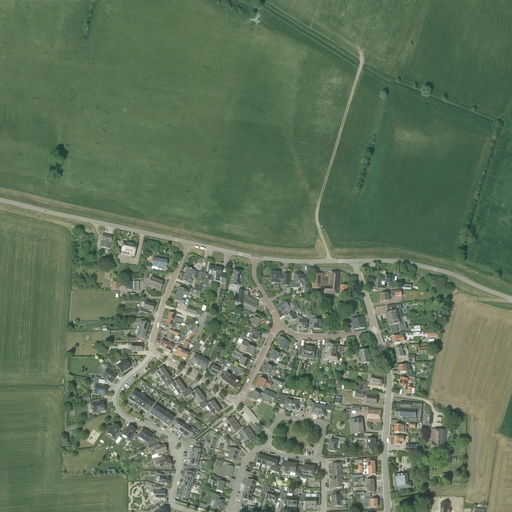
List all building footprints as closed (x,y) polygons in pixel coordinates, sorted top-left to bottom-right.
[(109,249),(111,242),(112,237),(102,235),(101,240),(100,247),(109,249)] [(121,254),(129,256),(133,257),(136,246),(124,243),(121,254)] [(166,269),(168,260),(154,257),(152,266),(166,269)] [(213,278),(211,277),(214,266),(209,265),(208,274),(204,274),(203,280),(202,286),(207,287),(208,281),(207,281),(207,280),(212,281),(212,279),(213,278)] [(211,277),(213,278),(213,276),(216,276),(215,281),(225,283),(226,275),(221,274),(222,268),(214,266),(211,277)] [(184,274),(191,277),(198,280),(198,279),(203,280),(204,274),(205,269),(201,268),(201,271),(199,272),(187,267),(184,274)] [(240,286),(242,272),(232,270),(230,285),(240,286)] [(289,286),(289,275),(283,275),(283,277),(280,276),(280,273),(271,272),(271,273),(270,274),(270,276),(271,277),(271,283),(280,284),(280,282),(283,282),(283,285),(289,286)] [(347,295),(348,286),(342,286),(342,273),(329,272),(328,282),(328,281),(324,281),(323,284),(324,285),(324,294),(347,295)] [(306,283),(306,276),(302,276),(299,275),(299,273),(295,273),(294,277),(293,277),(293,280),(294,280),(294,284),(302,284),(302,283),(306,283)] [(191,277),(184,274),(182,281),(191,284),(193,280),(190,279),(191,277)] [(312,289),(323,289),(323,274),(312,274),(312,289)] [(390,283),(390,282),(394,283),(394,276),(381,275),(380,280),(379,280),(378,289),(384,289),(385,283),(390,283)] [(156,284),(154,288),(160,291),(164,282),(155,278),(153,282),(154,282),(153,283),(155,284),(156,284)] [(131,281),(131,289),(132,289),(132,291),(139,291),(139,281),(131,281)] [(176,294),(186,298),(189,291),(186,290),(179,287),(176,294)] [(244,291),(239,290),(236,303),(242,304),(244,294),(244,291)] [(389,301),(389,297),(392,297),(392,293),(388,294),(381,295),(382,302),(389,301)] [(186,298),(176,294),(174,300),(180,303),(183,304),(186,298)] [(254,311),(257,304),(253,302),(254,300),(248,297),(243,306),(244,306),(243,307),(249,310),(250,309),(254,311)] [(289,312),(295,307),(292,303),(288,306),(285,301),(283,303),(282,302),(279,304),(280,305),(278,307),(282,313),(287,309),(289,312)] [(154,310),(155,307),(154,307),(154,305),(145,302),(143,308),(140,307),(139,311),(146,313),(147,310),(148,310),(152,311),(153,310),(154,310)] [(401,305),(387,306),(389,313),(385,314),(387,320),(402,316),(400,311),(402,310),(401,305)] [(195,315),(197,310),(187,306),(185,311),(195,315)] [(295,307),(289,312),(291,314),(286,317),(290,324),(294,321),(295,322),(297,323),(300,317),(297,315),(296,316),(293,313),(295,311),(296,312),(298,311),(299,309),(297,306),(295,307)] [(175,314),(169,313),(167,319),(180,322),(181,319),(174,317),(175,314)] [(208,313),(205,322),(211,323),(212,323),(211,323),(212,318),(213,318),(214,314),(208,313)] [(300,317),(297,323),(298,324),(300,324),(300,329),(307,329),(307,319),(310,319),(310,316),(307,316),(307,320),(302,320),(302,318),(300,317)] [(310,316),(310,319),(310,323),(313,323),(313,329),(321,329),(321,326),(322,326),(322,323),(321,323),(321,320),(315,320),(315,316),(310,316)] [(402,316),(387,320),(389,326),(398,324),(400,332),(407,330),(405,323),(404,323),(402,316)] [(252,322),(251,325),(248,323),(247,324),(246,326),(253,329),(254,326),(257,327),(260,320),(254,317),(254,318),(251,317),(249,320),(252,322)] [(352,319),(354,329),(366,327),(364,317),(362,317),(353,318),(352,319)] [(139,330),(146,332),(148,324),(141,322),(141,319),(134,319),(134,323),(141,323),(139,330)] [(166,325),(171,326),(171,328),(174,329),(176,324),(181,326),(181,323),(180,322),(167,319),(166,325)] [(194,334),(199,328),(194,324),(189,330),(194,334)] [(260,332),(252,329),(247,339),(251,341),(252,339),(258,341),(260,336),(259,335),(260,332)] [(146,332),(139,330),(136,337),(144,340),(146,332)] [(159,346),(165,349),(168,343),(172,334),(168,333),(166,338),(163,337),(159,346)] [(392,337),(394,344),(406,341),(404,335),(403,335),(402,333),(398,334),(398,336),(392,337)] [(174,346),(170,344),(171,342),(172,343),(175,336),(172,334),(168,343),(165,349),(171,352),(174,346)] [(286,351),(290,343),(286,341),(286,340),(280,337),(277,345),(280,346),(279,348),(286,351)] [(252,356),(255,349),(248,346),(250,343),(243,340),(241,345),(247,348),(245,352),(252,356)] [(324,359),(329,360),(330,354),(335,355),(337,346),(334,346),(335,344),(327,342),(325,349),(324,359)] [(198,366),(202,358),(199,356),(200,353),(197,351),(201,345),(198,343),(192,353),(195,355),(191,362),(198,366)] [(131,344),(131,345),(127,345),(127,350),(122,350),(122,355),(131,355),(131,351),(142,351),(142,344),(131,344)] [(174,353),(180,356),(183,350),(184,348),(186,349),(187,346),(184,344),(182,347),(178,345),(174,353)] [(330,354),(329,360),(339,362),(340,356),(342,356),(343,353),(344,353),(345,347),(340,346),(340,345),(335,344),(334,346),(337,346),(335,355),(330,354)] [(202,358),(198,366),(205,369),(209,362),(212,364),(218,352),(217,352),(220,347),(217,345),(208,361),(202,358)] [(308,358),(310,347),(304,346),(304,347),(300,346),(299,355),(302,356),(302,358),(308,359),(308,358)] [(310,347),(308,358),(314,360),(314,358),(318,358),(319,349),(316,349),(316,348),(310,347)] [(404,356),(403,352),(407,350),(406,347),(402,348),(402,347),(395,349),(397,358),(404,356)] [(189,353),(183,350),(180,356),(186,359),(189,353)] [(362,364),(370,363),(368,350),(360,352),(354,353),(354,357),(358,357),(358,356),(361,355),(362,364)] [(276,361),(278,358),(281,360),(282,356),(279,354),(280,354),(273,351),(270,358),(276,361)] [(249,361),(242,357),(243,355),(237,352),(237,353),(235,352),(233,355),(235,356),(235,357),(239,359),(239,360),(240,361),(239,364),(246,368),(249,361)] [(217,376),(219,371),(222,372),(225,366),(227,362),(225,361),(221,359),(220,363),(219,365),(215,362),(210,372),(217,376)] [(129,365),(132,363),(130,361),(127,362),(126,360),(117,366),(121,373),(123,372),(123,373),(126,371),(125,370),(130,367),(129,365)] [(222,379),(228,384),(232,378),(238,367),(231,364),(229,369),(233,371),(230,376),(226,373),(222,379)] [(270,375),(271,372),(274,373),(276,369),(273,368),(267,365),(263,372),(270,375)] [(406,368),(410,368),(409,365),(406,365),(399,366),(400,373),(407,372),(406,368)] [(103,377),(112,383),(116,376),(114,374),(115,372),(107,366),(107,367),(109,368),(103,377)] [(156,372),(160,377),(166,373),(163,367),(158,371),(156,372)] [(239,382),(236,380),(239,374),(240,374),(243,370),(238,367),(232,378),(228,384),(234,389),(239,382)] [(166,373),(160,377),(165,385),(172,380),(170,378),(166,373)] [(381,387),(383,376),(372,374),(370,385),(381,387)] [(284,382),(273,377),(271,381),(282,386),(284,382)] [(263,388),(265,385),(270,388),(272,384),(266,381),(267,381),(260,378),(257,385),(263,388)] [(400,385),(402,386),(401,390),(406,390),(406,386),(406,387),(407,383),(411,384),(411,383),(415,384),(416,379),(414,378),(409,378),(409,380),(408,379),(401,378),(400,385)] [(175,389),(182,385),(178,379),(173,383),(172,380),(165,385),(167,388),(172,384),(175,389)] [(105,396),(106,388),(103,387),(104,385),(96,383),(95,389),(94,393),(105,396)] [(182,385),(175,389),(179,395),(181,393),(183,395),(187,393),(187,392),(182,385)] [(191,394),(194,399),(201,394),(197,389),(191,394)] [(377,405),(377,396),(372,396),(372,392),(366,392),(365,392),(359,391),(356,391),(355,391),(355,398),(364,399),(364,396),(367,397),(366,404),(377,405)] [(134,403),(139,395),(134,392),(133,392),(132,394),(133,394),(129,400),(131,401),(134,403)] [(254,392),(251,398),(260,403),(262,400),(264,401),(264,400),(268,402),(271,398),(268,397),(268,396),(271,398),(274,400),(274,399),(275,399),(263,393),(263,394),(261,393),(260,395),(254,392)] [(201,394),(194,399),(200,406),(203,404),(201,402),(205,399),(201,394)] [(138,406),(144,398),(139,395),(134,403),(138,406)] [(290,400),(291,396),(282,395),(280,404),(284,404),(284,402),(286,403),(285,409),(288,409),(287,410),(291,411),(293,401),(290,400)] [(304,406),(305,399),(294,397),(293,401),(291,411),(295,412),(295,410),(297,411),(298,405),(304,406)] [(143,409),(148,401),(144,398),(138,406),(143,409)] [(92,402),(94,412),(100,411),(101,412),(104,411),(103,402),(100,403),(99,400),(90,402),(92,402)] [(311,402),(312,400),(309,400),(307,407),(313,408),(312,414),(314,414),(314,415),(318,416),(320,406),(314,405),(314,403),(311,402)] [(148,412),(153,404),(148,401),(143,409),(146,411),(145,411),(147,412),(148,412)] [(210,411),(217,406),(213,401),(207,406),(210,411)] [(325,405),(326,403),(320,402),(320,406),(318,416),(321,417),(321,415),(324,416),(325,410),(330,411),(332,404),(329,404),(328,406),(325,405)] [(421,422),(422,403),(400,402),(400,404),(397,404),(396,416),(399,416),(399,417),(403,417),(402,421),(421,422)] [(154,417),(160,409),(155,405),(149,413),(150,414),(151,415),(152,415),(154,417)] [(217,406),(210,411),(214,416),(220,411),(217,406)] [(159,420),(164,412),(160,409),(154,417),(159,420)] [(380,422),(381,410),(368,409),(367,421),(380,422)] [(164,423),(169,415),(164,412),(159,420),(164,423)] [(426,425),(426,429),(430,429),(430,425),(432,425),(432,415),(431,415),(431,412),(425,412),(425,414),(424,425),(426,425)] [(168,426),(175,416),(170,413),(169,415),(164,423),(166,425),(168,426)] [(225,422),(228,426),(225,428),(226,430),(229,428),(237,422),(233,417),(225,422)] [(173,429),(177,432),(183,425),(178,422),(179,421),(176,419),(173,424),(175,425),(173,429)] [(352,434),(364,433),(362,419),(350,420),(352,434)] [(177,432),(181,435),(187,428),(188,425),(184,422),(183,425),(177,432)] [(229,428),(231,431),(228,433),(230,435),(241,428),(237,422),(229,428)] [(116,441),(121,433),(119,431),(120,429),(113,424),(111,427),(111,428),(107,433),(116,439),(115,441),(116,441)] [(406,433),(406,427),(405,427),(405,425),(395,425),(395,433),(406,433)] [(134,429),(129,426),(123,435),(132,441),(131,443),(136,435),(134,433),(135,431),(133,430),(134,429)] [(191,427),(189,430),(187,428),(181,435),(186,439),(189,435),(191,436),(192,436),(194,437),(200,433),(191,427)] [(240,433),(243,436),(240,438),(241,440),(244,438),(252,432),(248,427),(240,433)] [(445,451),(446,430),(432,429),(431,450),(445,451)] [(138,436),(150,444),(159,441),(158,440),(154,437),(152,439),(150,438),(152,436),(147,432),(147,431),(145,430),(144,431),(143,430),(138,436)] [(244,438),(246,441),(244,443),(245,445),(256,438),(252,432),(244,438)] [(354,436),(354,439),(358,439),(364,439),(367,439),(367,450),(375,451),(375,440),(371,439),(371,435),(364,434),(358,434),(358,435),(357,435),(357,436),(354,436)] [(329,450),(335,452),(337,441),(340,442),(341,438),(334,436),(333,440),(330,440),(329,450)] [(157,455),(166,451),(164,445),(157,447),(156,444),(149,447),(150,451),(155,449),(157,455)] [(192,448),(191,454),(200,455),(200,456),(204,456),(205,452),(203,450),(202,450),(203,446),(195,445),(195,449),(192,448)] [(229,453),(238,456),(240,450),(231,448),(227,447),(227,449),(230,450),(229,453)] [(238,456),(229,453),(228,457),(224,456),(224,458),(236,462),(238,456)] [(161,468),(171,465),(169,458),(162,461),(161,458),(154,460),(156,466),(159,465),(161,468)] [(199,460),(190,459),(189,464),(193,465),(193,468),(198,469),(199,467),(201,467),(202,461),(199,461),(199,460)] [(274,459),(271,467),(272,468),(271,471),(279,473),(281,467),(277,466),(279,461),(274,459)] [(230,478),(234,468),(230,466),(231,464),(224,462),(223,465),(226,466),(223,476),(230,478)] [(281,470),(285,471),(284,473),(285,475),(290,475),(290,472),(292,463),(286,462),(286,463),(282,462),(281,470)] [(290,472),(295,473),(295,476),(299,477),(301,467),(297,466),(297,464),(292,463),(290,472)] [(304,465),(304,467),(301,467),(299,477),(300,477),(300,478),(308,479),(310,466),(304,465)] [(319,468),(315,467),(310,466),(308,479),(312,479),(313,479),(314,478),(315,475),(318,475),(319,468)] [(184,476),(196,480),(199,471),(192,469),(191,472),(186,471),(184,476)] [(167,485),(170,478),(163,476),(164,473),(157,471),(156,476),(160,477),(158,483),(167,485)] [(395,489),(411,488),(410,482),(408,483),(407,474),(394,476),(395,489)] [(196,480),(184,476),(183,481),(195,484),(196,480)] [(354,483),(363,483),(363,477),(352,478),(353,487),(354,487),(354,485),(354,483)] [(195,484),(183,481),(181,486),(190,489),(193,489),(194,486),(195,487),(195,485),(195,484)] [(222,493),(225,483),(221,482),(219,481),(219,482),(216,491),(222,493)] [(264,494),(268,495),(267,499),(272,501),(275,492),(274,492),(275,489),(270,487),(267,486),(264,494)] [(153,493),(153,496),(151,496),(150,498),(150,502),(151,503),(153,503),(157,500),(164,500),(165,491),(161,490),(161,487),(151,487),(151,493),(153,493)] [(275,492),(272,501),(276,502),(277,500),(280,501),(283,493),(284,491),(280,490),(279,494),(275,492)] [(189,493),(180,491),(178,496),(183,498),(182,500),(187,502),(188,499),(187,499),(189,493)] [(337,491),(337,495),(331,495),(331,501),(342,500),(341,495),(346,495),(345,491),(337,491)] [(292,506),(293,497),(287,496),(287,494),(283,493),(280,501),(284,502),(283,504),(286,505),(286,506),(292,506)] [(221,510),(224,501),(219,500),(220,496),(214,494),(212,501),(215,502),(213,507),(221,510)] [(254,497),(252,496),(243,494),(242,499),(253,502),(254,497)] [(311,507),(312,498),(305,498),(306,494),(302,494),(302,496),(303,496),(303,502),(306,502),(306,507),(311,507)] [(316,494),(316,498),(312,498),(311,507),(316,507),(316,501),(320,501),(320,494),(316,494)] [(293,497),(292,506),(296,507),(297,502),(303,502),(303,496),(302,496),(298,496),(298,498),(293,497)] [(368,508),(378,507),(377,499),(371,500),(371,496),(364,496),(364,503),(367,503),(368,508)] [(346,505),(342,505),(342,500),(331,501),(332,506),(338,506),(339,510),(347,509),(346,505)]
